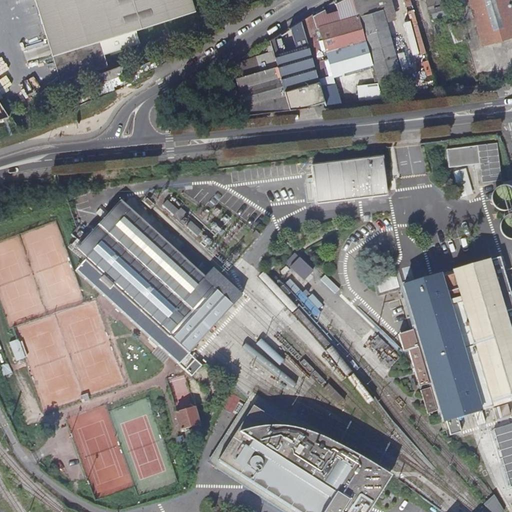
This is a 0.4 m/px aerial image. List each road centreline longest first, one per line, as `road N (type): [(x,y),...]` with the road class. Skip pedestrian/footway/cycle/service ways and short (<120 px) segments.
road 1 (secondary): [(127,149),(511,110)]
road 2 (unclassified): [(127,149),(132,110),(306,0)]
road 3 (residential): [(0,413),(34,470),(99,511)]
road 4 (secondary): [(0,170),(127,149)]
